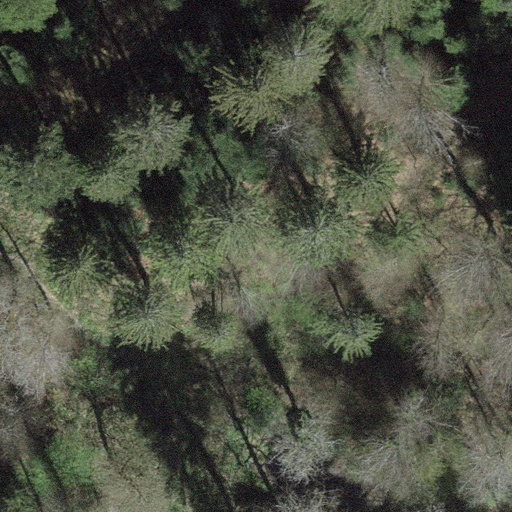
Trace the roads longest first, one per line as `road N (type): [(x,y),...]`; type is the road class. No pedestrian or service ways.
road 1 (track): [(0,193),(169,412),(194,511)]
road 2 (track): [(169,412),(199,376),(312,336),(511,374)]
